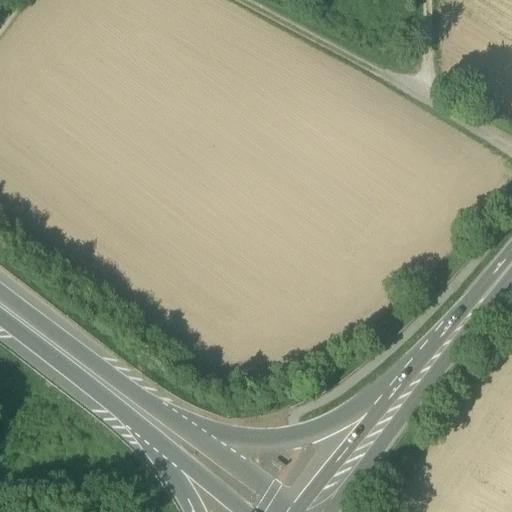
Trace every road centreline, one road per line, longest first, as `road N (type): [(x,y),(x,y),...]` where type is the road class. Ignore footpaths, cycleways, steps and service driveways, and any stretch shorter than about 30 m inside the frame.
road 1 (motorway): [(459,328),(353,414),(311,435),(248,444),(169,422)]
road 2 (primary): [(459,328),(313,511)]
road 3 (track): [(243,0),(431,103)]
road 4 (motorway): [(169,422),(0,295)]
road 5 (motorway): [(0,324),(149,437)]
road 6 (motorway): [(307,511),(169,422)]
road 7 (motorway): [(149,437),(244,511)]
